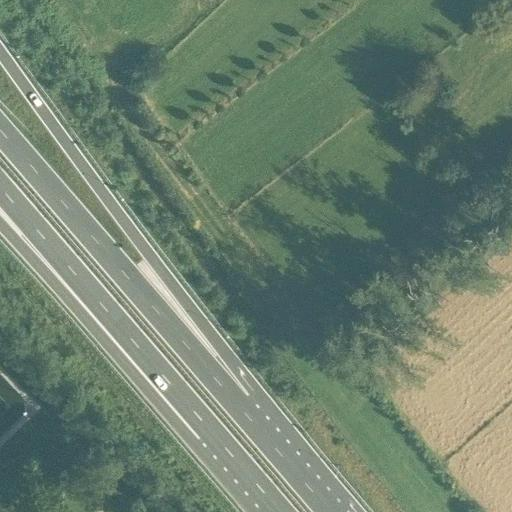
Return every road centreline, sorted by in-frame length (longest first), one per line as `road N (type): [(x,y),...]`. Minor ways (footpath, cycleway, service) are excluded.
road 1 (trunk): [(236,405),(148,255),(0,52)]
road 2 (trunk): [(236,405),(0,133)]
road 3 (trunk): [(93,299),(278,511)]
road 4 (trunk): [(0,191),(93,299)]
road 5 (trunk): [(328,511),(236,405)]
road 6 (trunk): [(0,213),(93,299)]
